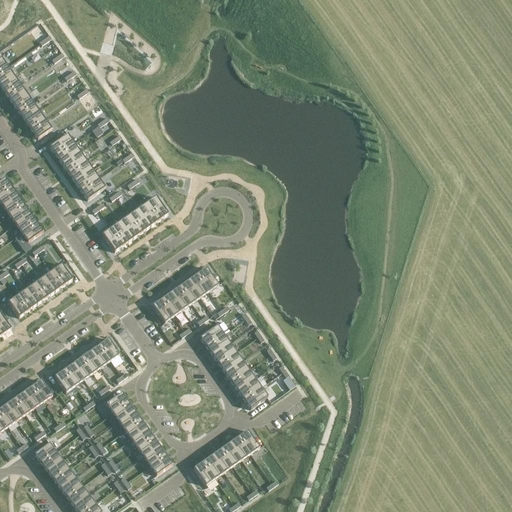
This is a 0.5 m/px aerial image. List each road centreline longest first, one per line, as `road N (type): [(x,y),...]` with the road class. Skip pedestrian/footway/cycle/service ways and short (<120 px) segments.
road 1 (residential): [(115,302),(190,248),(243,233),(244,205),(225,192),(211,196),(189,232),(107,290)]
road 2 (residential): [(159,364),(188,354),(226,399),(225,424),(196,446),(170,439),(143,402),(148,371)]
road 3 (residential): [(107,290),(25,175),(0,121)]
road 4 (residential): [(0,384),(115,302)]
road 5 (residential): [(107,290),(0,366)]
